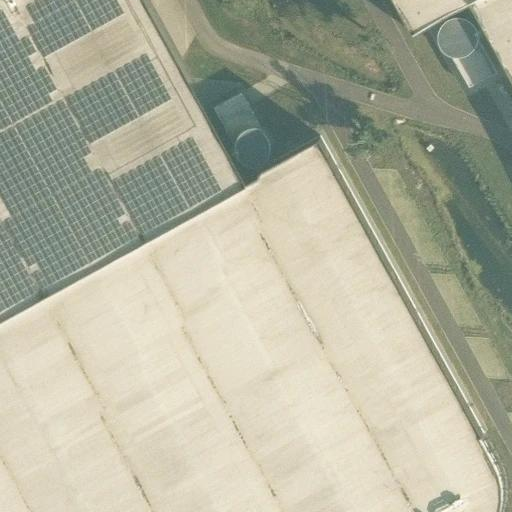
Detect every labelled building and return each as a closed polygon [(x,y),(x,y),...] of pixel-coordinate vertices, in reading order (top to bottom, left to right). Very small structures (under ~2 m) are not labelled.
[(0,0),(0,314),(241,182),(239,180),(140,0),(0,0)] [(394,0),(413,34),(470,3),(475,0),(394,0)] [(511,0),(475,0),(470,3),(498,54),(511,80),(511,0)] [(438,35),(438,38),(438,40),(439,43),(439,45),(441,47),(442,49),(443,51),(445,53),(447,54),(449,55),(468,90),(497,74),(478,40),(478,38),(478,35),(477,33),(477,31),(476,28),(475,26),(473,24),(471,22),(470,21),(467,20),(465,19),(463,18),(460,17),(458,17),(456,17),(453,18),(451,19),(449,20),(446,21),(445,22),(443,24),(441,26),(440,28),(439,30),(438,33),(438,35)] [(240,93),(212,108),(231,143),(231,145),(231,148),(232,150),(232,153),(233,155),(235,157),(236,159),(238,161),(240,162),(242,163),(244,164),(247,165),(249,165),(251,165),(254,165),(256,165),(259,164),(261,163),(263,161),(265,160),(266,158),(268,156),(269,154),(270,152),(270,149),(271,147),(271,145),(271,142),(270,140),(269,138),(268,135),(267,133),(265,132),(263,130),(262,129),(259,127),(240,93)] [(0,314),(0,511),(500,511),(501,509),(502,504),(503,500),(504,495),(504,490),(504,486),(503,481),(502,477),(501,472),(500,468),(498,463),(496,459),(482,434),(484,433),(344,179),(320,136),(239,180),(241,182),(0,314)]
